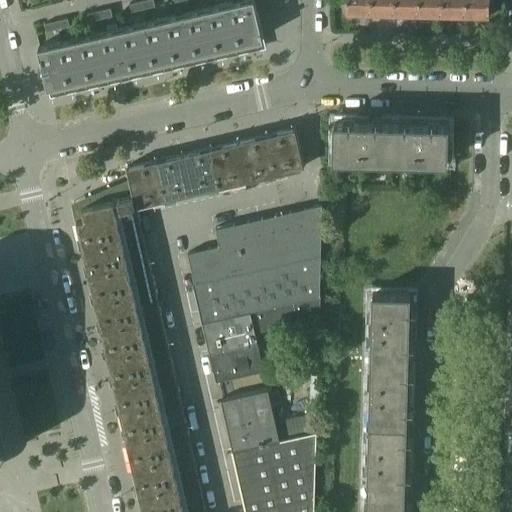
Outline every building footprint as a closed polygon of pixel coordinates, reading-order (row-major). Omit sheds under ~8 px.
[(141,0),(129,3),(131,11),(143,9),(141,0)] [(153,0),(142,0),(141,0),(143,9),(155,6),(153,0)] [(254,0),(235,0),(232,1),(241,42),(263,37),(254,0)] [(345,0),(346,12),(370,12),(370,0),(345,0)] [(393,0),(370,0),(370,12),(393,13),(393,0)] [(417,0),(393,0),(393,13),(417,14),(417,0)] [(441,0),(417,0),(417,14),(441,14),(441,0)] [(464,0),(441,0),(441,14),(464,15),(464,0)] [(488,0),(464,0),(464,15),(488,15),(488,0)] [(232,1),(210,6),(219,47),(241,42),(232,1)] [(210,6),(188,11),(197,52),(219,47),(210,6)] [(110,8),(98,10),(100,18),(112,16),(110,8)] [(98,10),(86,13),(88,21),(100,18),(98,10)] [(188,11),(167,16),(176,56),(197,52),(188,11)] [(167,16),(146,21),(155,61),(176,56),(167,16)] [(67,17),(55,20),(57,28),(69,26),(67,17)] [(55,20),(43,23),(45,31),(57,28),(55,20)] [(146,21),(124,25),(134,66),(155,61),(146,21)] [(134,66),(124,25),(103,30),(112,71),(134,66)] [(112,71),(103,30),(81,35),(91,76),(112,71)] [(81,35),(60,40),(69,81),(91,76),(81,35)] [(60,40),(38,45),(47,86),(69,81),(60,40)] [(358,117),(358,120),(334,119),(333,156),(389,158),(390,120),(368,120),(368,117),(358,117)] [(414,121),(410,121),(390,120),(389,158),(447,159),(448,122),(424,121),(424,118),(414,118),(414,121)] [(294,127),(266,133),(274,172),(303,166),(294,127)] [(274,172),(266,133),(239,140),(247,179),(274,172)] [(239,140),(210,146),(219,185),(247,179),(239,140)] [(210,146),(183,152),(191,191),(219,185),(210,146)] [(183,152),(155,159),(163,198),(191,191),(183,152)] [(126,165),(129,177),(133,193),(135,204),(163,198),(155,159),(126,165)] [(84,216),(74,218),(75,221),(77,220),(80,234),(83,244),(86,260),(89,271),(93,287),(95,298),(99,314),(101,325),(105,342),(108,353),(111,369),(114,380),(118,397),(120,408),(124,425),(127,436),(130,452),(133,463),(137,479),(139,490),(143,506),(144,511),(205,511),(204,504),(198,478),(192,451),(185,423),(179,396),(173,368),(166,340),(160,313),(154,286),(148,259),(142,232),(135,204),(133,193),(113,198),(113,197),(82,204),(84,216)] [(322,203),(217,227),(215,227),(219,245),(187,252),(194,281),(320,253),(322,203)] [(320,253),(194,281),(203,320),(250,309),(319,294),(320,253)] [(372,291),(372,292),(371,356),(408,357),(410,292),(372,291)] [(319,317),(319,294),(250,309),(255,331),(319,317)] [(257,339),(255,331),(250,309),(203,320),(210,350),(257,339)] [(263,368),(257,339),(210,350),(216,379),(263,368)] [(408,357),(371,356),(369,422),(406,422),(408,357)] [(279,439),(275,420),(268,388),(221,398),(232,449),(279,439)] [(313,511),(316,430),(315,430),(315,413),(314,406),(305,407),(306,413),(275,420),(279,439),(232,449),(246,511),(313,511)] [(406,422),(369,422),(367,486),(405,487),(406,422)] [(403,511),(405,487),(367,486),(366,511),(403,511)]
